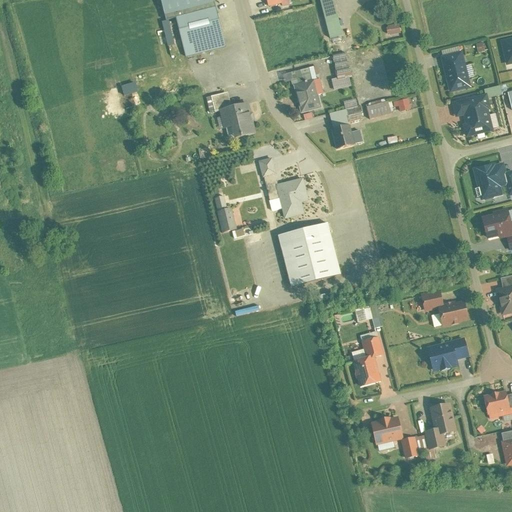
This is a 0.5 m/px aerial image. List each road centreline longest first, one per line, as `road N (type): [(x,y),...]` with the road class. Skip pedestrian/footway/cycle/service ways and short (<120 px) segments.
road 1 (residential): [(231,0),(258,97),(332,183),(343,240)]
road 2 (residential): [(444,154),(501,374)]
road 3 (residential): [(408,0),(444,154)]
